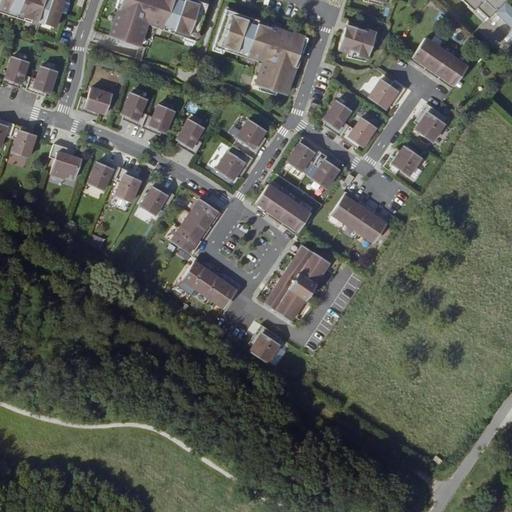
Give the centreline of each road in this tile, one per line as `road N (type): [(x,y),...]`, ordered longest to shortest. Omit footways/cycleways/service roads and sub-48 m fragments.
road 1 (residential): [(60,120),(152,155),(235,205)]
road 2 (residential): [(338,268),(295,330),(247,300),(255,281)]
road 3 (residential): [(292,121),(330,10),(297,0)]
road 4 (unclassified): [(511,406),(432,511)]
road 5 (residential): [(93,0),(60,120)]
